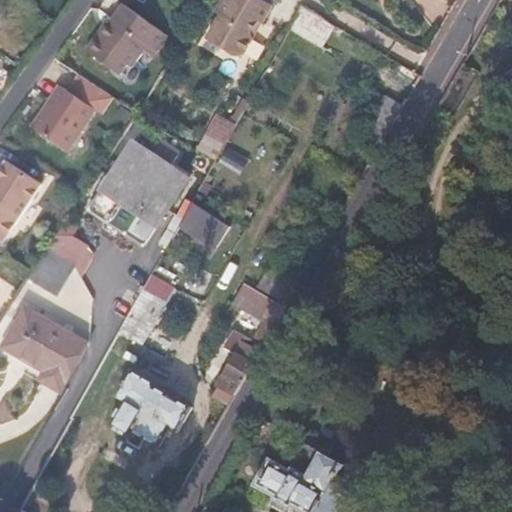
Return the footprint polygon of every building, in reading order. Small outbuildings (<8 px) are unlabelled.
[(266,1),(266,0),(222,0),(215,13),(220,16),(207,40),(238,56),(245,54),(253,38),(251,31),(258,20),(262,22),(272,4),(266,1)] [(164,32),(117,1),(97,29),(95,28),(81,47),(116,70),(123,61),(127,64),(140,46),(149,53),(164,32)] [(289,27),(322,46),(334,24),(302,6),(289,27)] [(111,95),(78,73),(66,89),(59,84),(31,125),(67,150),(95,108),(100,111),(111,95)] [(381,143),(403,106),(382,94),(362,131),(381,143)] [(197,149),(215,160),(235,124),(218,114),(197,149)] [(189,179),(134,142),(89,210),(143,248),(189,179)] [(3,160),(0,165),(0,240),(39,183),(3,160)] [(219,248),(231,221),(191,203),(179,230),(219,248)] [(76,265),(81,275),(92,259),(90,254),(85,250),(88,244),(73,235),(77,227),(66,221),(48,249),(76,265)] [(278,256),(306,273),(317,254),(290,238),(278,256)] [(32,274),(60,290),(76,265),(48,249),(32,274)] [(123,325),(120,330),(143,343),(175,286),(152,273),(123,325)] [(56,296),(60,290),(32,274),(31,276),(28,279),(56,296)] [(266,314),(278,321),(289,301),(278,295),(266,314)] [(42,378),(62,390),(87,344),(27,309),(6,346),(46,370),(42,378)] [(218,384),(236,394),(278,321),(266,314),(255,334),(248,345),(242,342),(235,354),(218,384)] [(222,346),(235,354),(242,342),(248,345),(255,334),(237,323),(222,346)] [(137,430),(146,436),(161,445),(172,427),(180,431),(194,407),(156,386),(157,383),(131,369),(117,395),(125,400),(110,425),(131,438),(137,430)] [(139,447),(146,436),(137,430),(131,438),(130,441),(139,447)] [(315,511),(332,483),(343,464),(305,442),(289,468),(267,456),(253,483),(274,496),(271,499),(288,508),(291,505),(302,511),(315,511)] [(340,511),(350,494),(332,483),(315,511),(340,511)]
